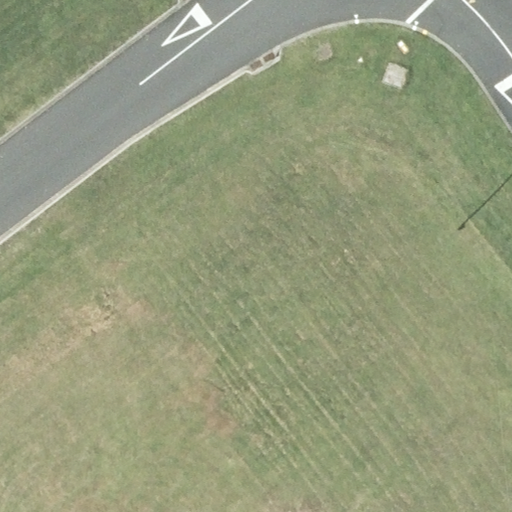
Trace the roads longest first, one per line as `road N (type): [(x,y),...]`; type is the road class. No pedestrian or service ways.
road 1 (residential): [(283,0),(0,209)]
road 2 (residential): [(439,0),(511,108)]
